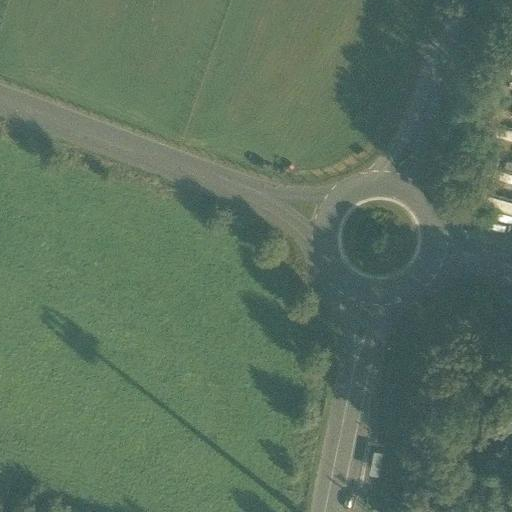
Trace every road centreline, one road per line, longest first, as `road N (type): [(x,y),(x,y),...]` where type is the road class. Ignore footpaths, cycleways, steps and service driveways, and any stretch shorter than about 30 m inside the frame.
road 1 (residential): [(326,218),(0,99)]
road 2 (unclassified): [(368,295),(326,511)]
road 3 (unclassified): [(397,181),(438,57),(469,0)]
